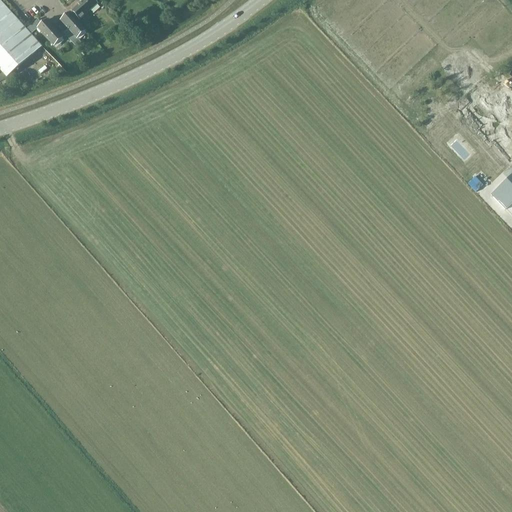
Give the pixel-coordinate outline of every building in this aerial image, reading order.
[(31,34),(26,30),(0,0),(0,73),(5,78),(6,77),(29,57),(41,46),(31,34)] [(76,0),(80,3),(71,11),(79,20),(97,4),(93,0),(76,0)] [(69,13),(60,21),(68,30),(63,34),(76,48),(81,43),(77,38),(85,31),(69,13)] [(26,30),(31,34),(37,29),(53,46),(62,38),(46,20),(41,24),(37,20),(26,30)] [(128,38),(132,34),(126,28),(122,32),(128,38)] [(60,56),(55,50),(51,54),(56,60),(60,56)] [(461,109),(492,142),(511,122),(511,121),(482,89),(461,109)] [(511,137),(495,152),(500,158),(511,147),(511,137)] [(511,175),(491,196),(505,210),(511,203),(511,175)]
